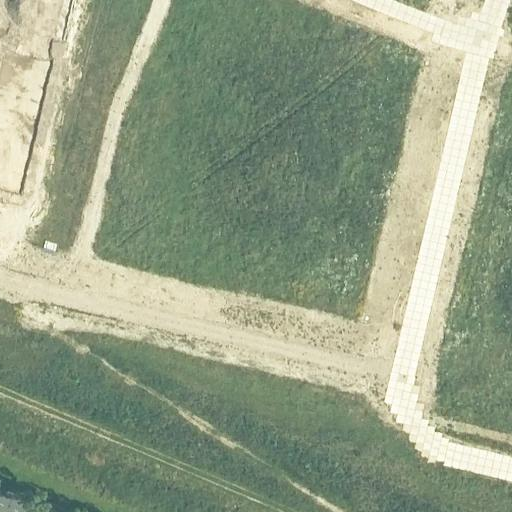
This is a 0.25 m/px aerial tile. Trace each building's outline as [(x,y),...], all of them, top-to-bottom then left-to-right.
[(176,0),(176,1),(211,16),(217,0),(176,0)] [(176,1),(168,20),(203,35),(211,16),(176,1)] [(292,5),(278,40),(295,47),(310,12),(292,5)] [(262,7),(259,14),(270,19),(273,12),(262,7)] [(0,11),(0,23),(6,25),(8,13),(0,11)] [(310,12),(295,47),(312,54),(327,19),(310,12)] [(259,14),(256,22),(267,26),(270,19),(259,14)] [(29,18),(27,30),(38,33),(40,21),(29,18)] [(327,19),(312,54),(328,61),(343,27),(342,26),(327,19)] [(168,20),(160,39),(195,54),(203,35),(168,20)] [(40,21),(38,33),(49,35),(51,23),(40,21)] [(343,27),(328,61),(343,67),(359,31),(343,24),(342,26),(343,27)] [(359,31),(343,67),(357,74),(373,37),(359,31)] [(158,37),(152,52),(189,68),(195,54),(160,39),(158,37)] [(373,37),(357,74),(372,80),(387,43),(373,37)] [(387,43),(372,80),(386,86),(402,49),(387,43)] [(246,45),(243,52),(254,57),(257,49),(246,45)] [(402,49),(386,86),(401,92),(417,56),(402,49)] [(152,52),(145,67),(182,83),(189,68),(152,52)] [(243,52),(240,59),(251,64),(254,57),(243,52)] [(5,55),(0,75),(0,77),(42,87),(47,65),(5,55)] [(145,67),(139,81),(176,97),(182,83),(145,67)] [(215,71),(212,78),(223,83),(226,76),(215,71)] [(275,74),(270,85),(277,88),(282,77),(275,74)] [(0,77),(0,99),(37,109),(42,87),(0,77)] [(282,77),(277,88),(285,91),(289,80),(282,77)] [(212,78),(209,86),(220,90),(223,83),(212,78)] [(139,81),(133,96),(170,112),(176,97),(139,81)] [(308,88),(303,99),(311,103),(315,92),(308,88)] [(315,92),(311,103),(318,106),(323,95),(315,92)] [(0,99),(0,122),(32,130),(37,109),(0,99)] [(203,100),(200,107),(211,112),(214,105),(203,100)] [(336,100),(333,111),(341,113),(344,102),(336,100)] [(344,102),(341,113),(349,115),(352,103),(344,102)] [(200,107),(197,115),(208,119),(211,112),(200,107)] [(367,107),(364,119),(372,121),(375,109),(367,107)] [(375,109),(372,121),(380,122),(382,111),(375,109)] [(0,122),(0,145),(27,151),(32,130),(0,122)] [(0,145),(0,165),(22,171),(27,151),(0,145)] [(120,148),(115,167),(152,175),(156,157),(120,148)] [(0,165),(0,187),(18,192),(22,171),(0,165)] [(115,167),(111,184),(148,193),(152,175),(115,167)] [(188,175),(186,183),(198,186),(200,178),(188,175)] [(186,183),(184,191),(196,194),(198,186),(186,183)] [(111,184),(107,202),(144,210),(148,193),(111,184)] [(107,202),(103,219),(140,228),(144,210),(107,202)] [(218,208),(215,220),(223,222),(226,210),(218,208)] [(226,210),(223,222),(231,224),(233,212),(226,210)] [(180,211),(178,218),(190,221),(191,213),(180,211)] [(253,217),(250,228),(258,230),(261,218),(253,217)] [(178,218),(176,226),(188,229),(190,221),(178,218)] [(261,218),(258,230),(266,232),(269,220),(261,218)] [(340,218),(336,237),(372,245),(377,227),(340,218)] [(103,219),(99,237),(136,246),(140,228),(103,219)] [(294,219),(292,227),(304,229),(306,221),(294,219)] [(292,227),(291,234),(302,237),(304,229),(292,227)] [(99,237),(95,255),(131,264),(136,246),(99,237)] [(336,237),(331,254),(368,263),(372,245),(336,237)] [(199,241),(190,278),(209,282),(217,245),(199,241)] [(217,245),(209,282),(226,286),(235,250),(217,245)] [(172,246),(170,254),(181,256),(183,248),(172,246)] [(235,250),(226,286),(244,290),(253,254),(235,250)] [(170,254),(168,261),(180,264),(181,256),(170,254)] [(253,254),(244,290),(262,295),(271,258),(253,254)] [(286,254),(284,262),(296,264),(298,257),(286,254)] [(331,254),(327,272),(364,280),(368,263),(331,254)] [(284,262),(282,270),(294,272),(296,264),(284,262)] [(327,272),(323,289),(360,298),(364,280),(327,272)] [(280,279),(278,287),(290,290),(292,282),(280,279)] [(323,289),(319,308),(356,317),(360,298),(323,289)]
